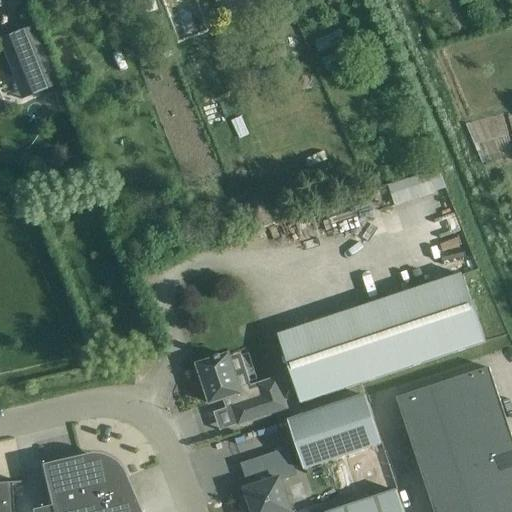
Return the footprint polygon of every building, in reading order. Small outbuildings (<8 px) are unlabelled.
[(260,9),(256,0),(215,0),(222,21),(260,9)] [(322,0),(299,0),(303,8),(322,0)] [(0,40),(0,46),(13,78),(11,78),(20,101),(56,87),(32,27),(0,40)] [(340,32),(314,43),(319,53),(345,42),(340,32)] [(171,46),(160,50),(163,59),(175,55),(171,46)] [(339,53),(322,60),(327,70),(343,64),(339,53)] [(391,182),(397,203),(447,189),(442,168),(391,182)] [(462,275),(416,291),(438,359),(485,343),(462,275)] [(370,306),(392,374),(438,359),(416,291),(370,306)] [(347,389),(392,374),(370,306),(324,321),(347,389)] [(300,405),(347,389),(324,321),(278,336),(300,405)] [(239,391),(228,356),(221,359),(220,357),(214,359),(215,361),(197,366),(210,405),(231,398),(233,407),(232,407),(238,425),(286,410),(276,380),(258,386),(258,388),(249,391),(248,388),(239,391)] [(511,511),(511,436),(490,369),(396,399),(433,511),(511,511)] [(382,445),(365,396),(288,422),(304,471),(382,445)] [(296,476),(287,450),(261,459),(269,483),(245,491),(251,509),(247,511),(290,511),(280,481),(296,476)] [(30,511),(29,511),(138,511),(124,479),(117,481),(114,467),(102,470),(99,459),(88,461),(87,456),(39,467),(49,507),(30,511)] [(0,511),(12,511),(10,485),(20,485),(20,483),(0,484),(0,511)] [(404,511),(397,491),(335,511),(404,511)]
